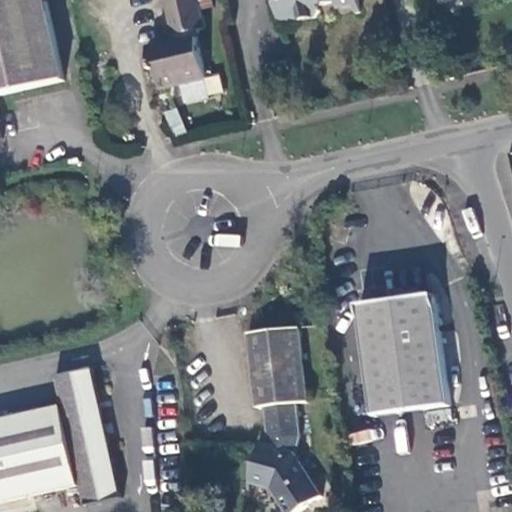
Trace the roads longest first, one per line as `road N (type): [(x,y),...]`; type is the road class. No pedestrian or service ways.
road 1 (unclassified): [(251,201),(239,186),(193,174),(156,198),(148,237),(167,271),(203,284),(241,269),(259,229)]
road 2 (unclassified): [(466,140),(365,161),(251,201)]
road 3 (unclassified): [(466,140),(511,266)]
